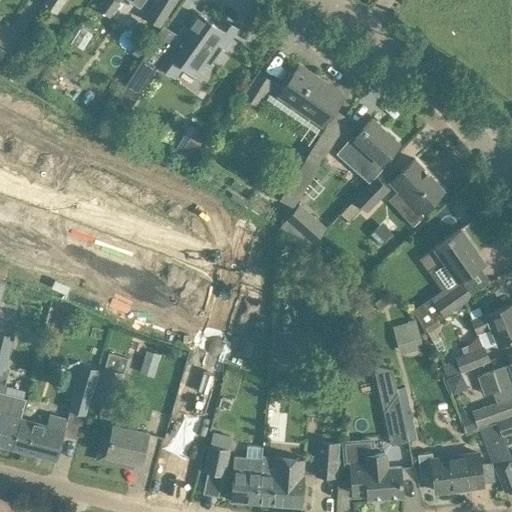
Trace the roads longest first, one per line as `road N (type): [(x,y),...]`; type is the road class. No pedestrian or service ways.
road 1 (residential): [(162,511),(234,267)]
road 2 (residential): [(234,267),(0,183)]
road 3 (tertiary): [(500,162),(468,122),(321,0)]
road 4 (residential): [(151,511),(0,469)]
